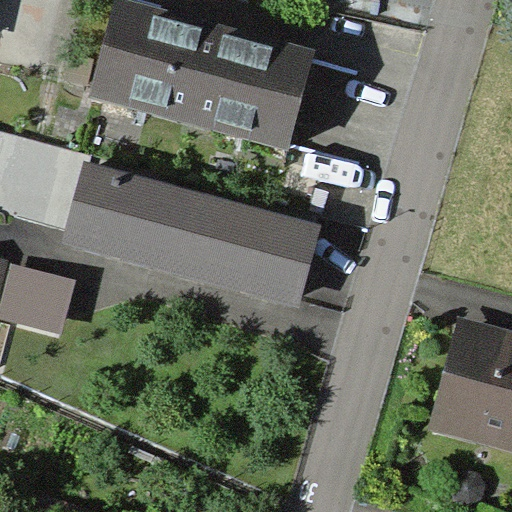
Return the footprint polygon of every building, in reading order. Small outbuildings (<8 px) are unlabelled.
[(319,59),(112,11),(87,118),(294,166),(319,59)] [(319,233),(79,174),(59,256),(299,315),(319,233)] [(0,306),(10,263),(0,260),(0,306)] [(81,281),(12,267),(0,326),(0,371),(60,384),(81,281)] [(511,465),(511,341),(455,324),(419,436),(511,465)] [(89,511),(42,495),(36,511),(89,511)]
